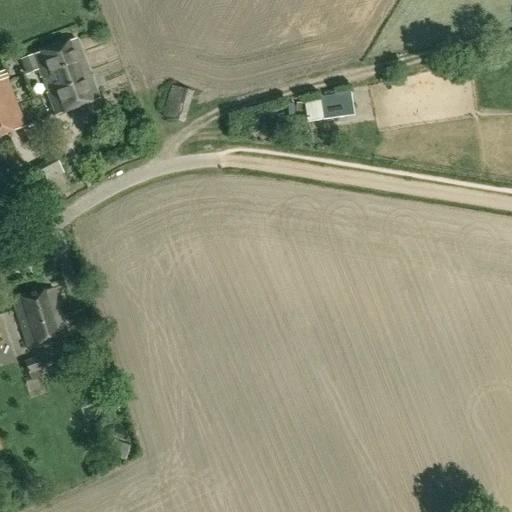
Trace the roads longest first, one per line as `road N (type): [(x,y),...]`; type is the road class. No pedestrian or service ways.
road 1 (track): [(170,166),(234,159),(511,202)]
road 2 (unclassified): [(0,254),(95,196),(170,166)]
